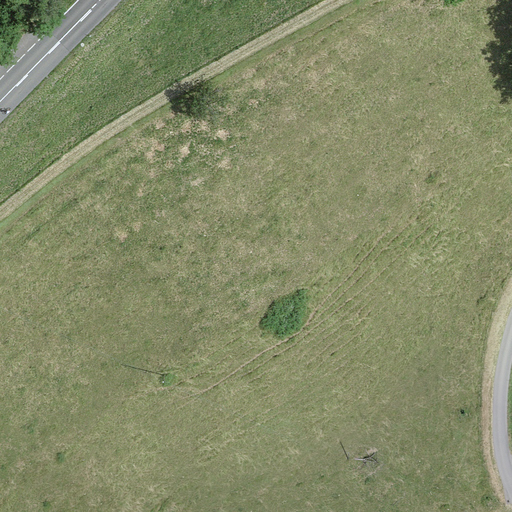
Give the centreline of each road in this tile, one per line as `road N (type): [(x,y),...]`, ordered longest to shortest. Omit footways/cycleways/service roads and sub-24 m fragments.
road 1 (residential): [(511,334),(498,411),(511,492)]
road 2 (primary): [(0,99),(98,0)]
